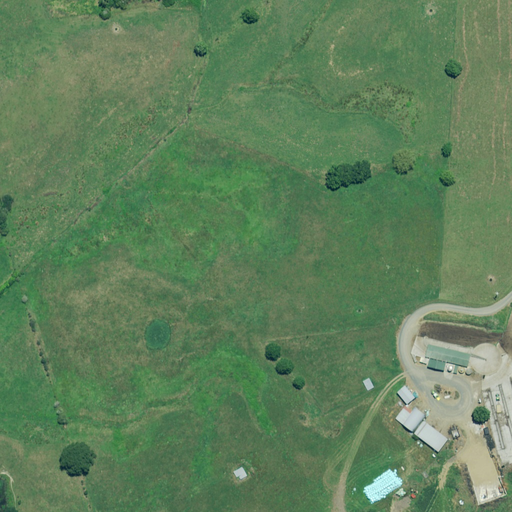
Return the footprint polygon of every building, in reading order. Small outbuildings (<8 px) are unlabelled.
[(446,361),(455,364),(453,373),(458,374),(460,365),(468,367),(471,354),(429,344),(426,357),(430,358),(428,367),(444,371),(446,361)] [(374,387),(369,378),(363,382),(368,390),(374,387)] [(415,398),(405,386),(398,392),(407,404),(415,398)] [(425,416),(416,408),(411,414),(404,409),(396,419),(413,432),(425,416)] [(448,439),(424,421),(415,434),(439,452),(448,439)] [(247,476),(243,467),(234,472),(239,481),(247,476)] [(500,483),(494,485),(498,495),(503,493),(500,483)]
